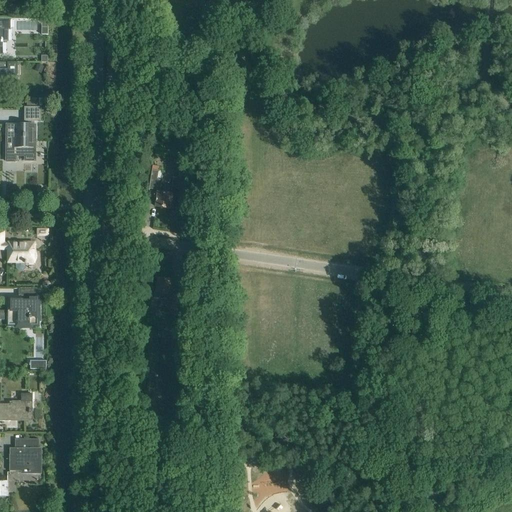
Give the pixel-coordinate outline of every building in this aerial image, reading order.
[(0,49),(2,50),(2,42),(7,42),(7,30),(10,30),(10,19),(0,18),(0,49)] [(19,63),(8,63),(0,62),(0,80),(8,81),(8,76),(19,76),(19,63)] [(38,65),(35,70),(41,73),(44,68),(38,65)] [(38,107),(27,107),(25,107),(25,121),(41,121),(41,107),(38,107)] [(15,162),(16,162),(16,155),(25,155),(25,161),(35,161),(35,149),(34,149),(35,125),(7,125),(6,162),(15,162)] [(160,187),(163,172),(151,170),(148,185),(160,187)] [(156,207),(170,209),(171,206),(180,208),(180,204),(181,204),(183,190),(181,189),(183,180),(177,179),(175,179),(173,186),(171,195),(155,192),(154,198),(157,198),(156,207)] [(3,233),(0,232),(0,248),(3,249),(8,249),(8,263),(16,263),(16,266),(17,268),(19,270),(21,270),(23,269),(25,267),(25,264),(27,264),(27,263),(34,263),(34,244),(9,244),(3,244),(3,233)] [(158,279),(157,288),(156,292),(164,293),(163,299),(170,300),(173,281),(158,279)] [(37,289),(29,289),(19,289),(19,295),(22,296),(22,301),(17,301),(17,298),(9,298),(9,324),(19,324),(19,326),(30,326),(30,318),(38,318),(39,300),(33,300),(33,297),(37,297),(37,289)] [(178,336),(170,336),(170,346),(178,346),(178,336)] [(31,419),(31,410),(32,410),(32,394),(21,394),(21,402),(8,402),(8,405),(0,404),(0,421),(10,422),(10,419),(31,419)] [(39,440),(26,440),(16,440),(15,449),(10,449),(10,470),(29,470),(29,475),(41,475),(42,467),(40,467),(40,449),(39,449),(39,444),(39,440)] [(422,485),(412,486),(413,494),(423,492),(422,485)]
